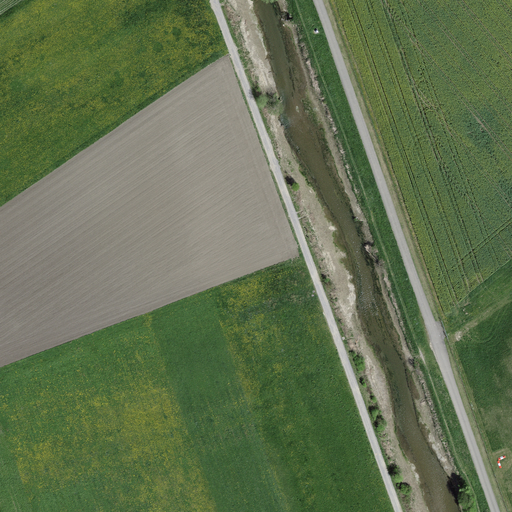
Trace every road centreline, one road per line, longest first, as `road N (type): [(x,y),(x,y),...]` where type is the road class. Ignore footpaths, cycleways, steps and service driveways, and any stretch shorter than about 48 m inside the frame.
road 1 (track): [(215,0),(398,511)]
road 2 (unclassified): [(315,0),(495,511)]
